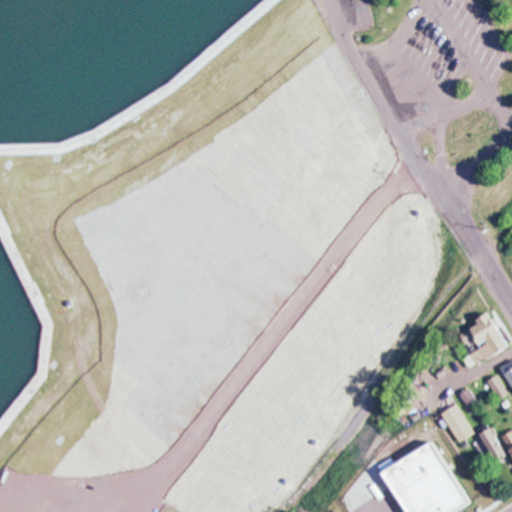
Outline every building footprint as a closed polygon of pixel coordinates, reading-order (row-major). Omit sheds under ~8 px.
[(99,149),(114,174),(149,152),(134,127),(99,149)] [(124,175),(107,191),(125,209),(141,193),(124,175)] [(239,210),(223,182),(197,197),(190,184),(67,251),(63,245),(32,262),(43,282),(81,261),(85,268),(153,231),(160,243),(174,236),(164,217),(181,208),(195,234),(239,210)] [(467,343),(461,333),(492,314),(511,345),(472,368),(466,358),(482,348),(476,338),(467,343)] [(511,381),(503,367),(511,360),(511,381)] [(489,381),(499,375),(509,394),(498,400),(489,381)] [(476,400),(470,404),(463,393),(469,389),(476,400)] [(445,414),(459,405),(475,431),(462,439),(445,414)] [(495,458),(482,433),(493,427),(507,451),(495,458)] [(428,441),(379,470),(403,511),(455,511),(466,506),(428,441)]
